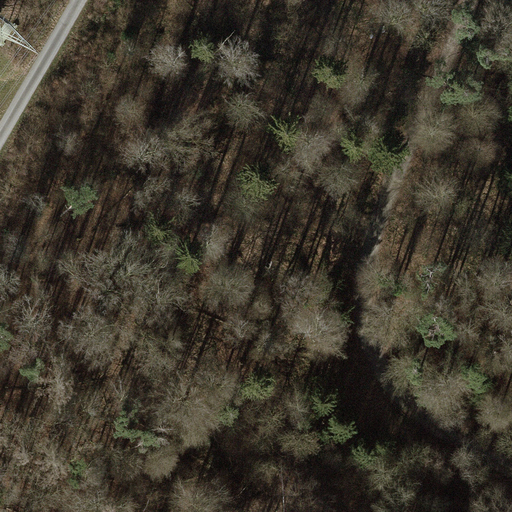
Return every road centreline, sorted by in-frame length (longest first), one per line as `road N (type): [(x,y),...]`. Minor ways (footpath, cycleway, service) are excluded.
road 1 (track): [(470,0),(455,61),(399,170),(365,274),(382,374),(460,439),(511,464)]
road 2 (unclassified): [(72,0),(0,135)]
